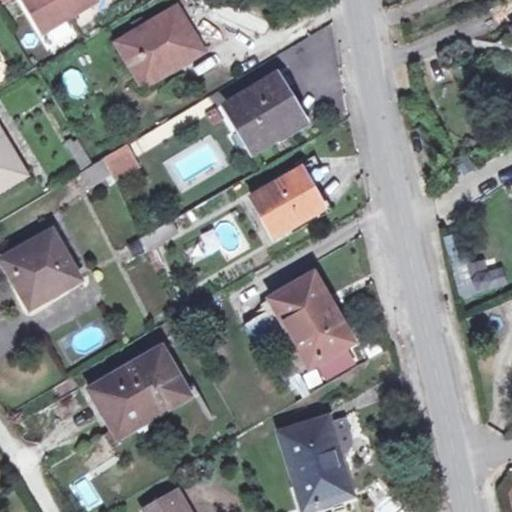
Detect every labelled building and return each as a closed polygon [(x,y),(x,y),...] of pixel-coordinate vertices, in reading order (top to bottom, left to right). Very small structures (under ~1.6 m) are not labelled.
[(24,0),(44,33),(72,16),(62,0),(24,0)] [(62,0),(72,16),(99,0),(62,0)] [(206,52),(177,8),(126,38),(154,82),(206,52)] [(280,78),(229,108),(254,152),(299,126),(283,98),(290,94),(280,78)] [(306,121),(290,94),(283,98),(299,126),(306,121)] [(0,188),(27,173),(0,127),(0,188)] [(70,146),(84,169),(96,162),(82,139),(70,146)] [(132,158),(125,145),(103,158),(110,172),(132,158)] [(96,162),(84,169),(80,171),(89,185),(110,172),(103,158),(96,162)] [(300,168),(251,196),(274,235),(323,209),(300,168)] [(163,224),(140,236),(147,249),(170,236),(163,224)] [(81,279),(53,230),(2,259),(30,308),(81,279)] [(317,275),(273,300),(311,366),(354,341),(317,275)] [(186,391),(162,349),(99,386),(123,427),(186,391)] [(189,397),(186,391),(123,427),(99,386),(91,390),(118,438),(189,397)] [(327,424),(281,434),(301,511),(324,505),(320,489),(341,484),(335,459),(346,457),(349,451),(344,424),(328,428),(327,424)] [(86,479),(71,487),(83,510),(98,503),(86,479)] [(345,500),(341,484),(320,489),(324,505),(345,500)] [(186,511),(175,494),(145,511),(186,511)]
